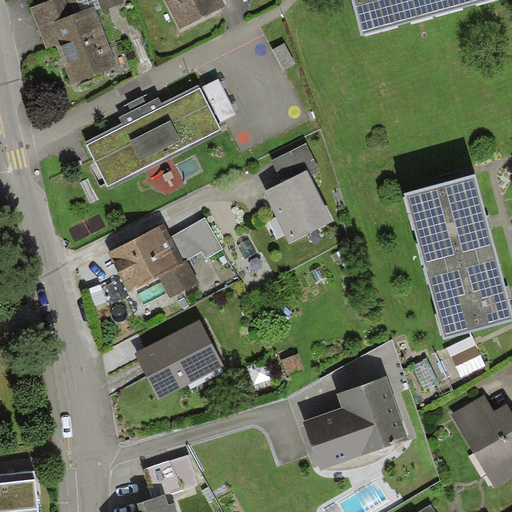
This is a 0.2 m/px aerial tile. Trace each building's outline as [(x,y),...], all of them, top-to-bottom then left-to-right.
[(52,0),(30,8),(46,50),(57,46),(72,86),(117,68),(95,11),(101,9),(97,0),(52,0)] [(97,0),(101,9),(102,12),(125,3),(123,0),(97,0)] [(222,0),(164,0),(180,31),(226,8),(222,0)] [(438,18),(433,0),(351,0),(362,39),(438,18)] [(433,0),(438,18),(505,0),(433,0)] [(218,80),(200,89),(208,105),(211,104),(222,123),(236,116),(218,80)] [(199,87),(162,105),(159,99),(147,105),(144,98),(128,105),(132,113),(119,119),(122,125),(85,143),(108,188),(220,131),(208,105),(200,89),(199,87)] [(271,162),(282,185),(308,173),(310,177),(320,172),(307,145),(271,162)] [(282,185),(264,194),(290,246),(333,224),(310,177),(308,173),(282,185)] [(475,181),(405,199),(425,276),(495,257),(475,181)] [(206,219),(171,238),(183,263),(188,260),(203,252),(206,259),(223,250),(206,219)] [(165,226),(108,254),(129,296),(160,280),(170,299),(200,284),(188,260),(183,263),(171,238),(165,226)] [(511,326),(511,318),(495,257),(425,276),(445,345),(511,326)] [(136,356),(158,400),(223,367),(200,323),(136,356)] [(342,410),(303,424),(321,473),(409,442),(387,379),(337,397),(342,410)] [(485,395),(451,415),(494,489),(511,478),(511,413),(508,406),(495,413),(485,395)] [(144,471),(153,501),(166,497),(199,486),(189,456),(144,471)] [(4,478),(8,511),(38,511),(35,474),(4,478)] [(0,511),(8,511),(4,478),(0,478),(0,511)] [(177,511),(175,506),(169,508),(166,497),(153,501),(137,506),(139,511),(177,511)]
